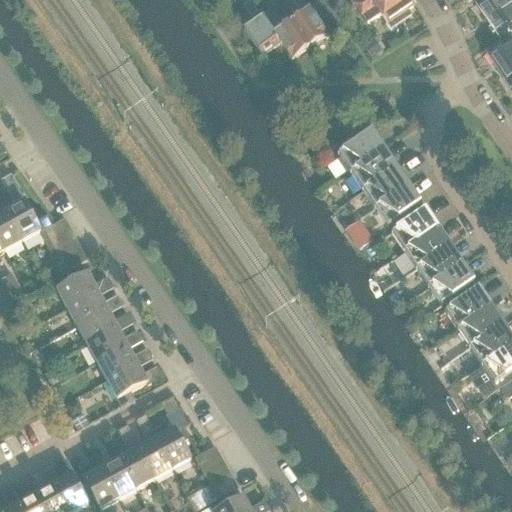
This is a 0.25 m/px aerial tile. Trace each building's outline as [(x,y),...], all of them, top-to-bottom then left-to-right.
[(290,0),(297,10),(304,6),(300,0),(290,0)] [(380,15),(388,25),(391,31),(412,17),(408,11),(414,7),(409,0),(386,0),(380,4),(376,0),(361,0),(354,5),(367,23),(380,15)] [(511,0),(483,0),(476,5),(488,23),(511,5),(511,0)] [(342,2),(334,8),(339,15),(347,9),(342,2)] [(262,58),(280,45),(273,36),(274,35),(270,29),(262,19),(251,3),(244,9),(254,24),(244,32),(262,58)] [(511,5),(488,23),(500,40),(511,31),(511,5)] [(310,48),(328,36),(309,10),(292,23),(310,48)] [(262,19),(270,29),(276,25),(268,15),(262,19)] [(291,62),(310,48),(292,23),(274,35),(273,36),(280,45),(291,62)] [(511,36),(486,54),(495,67),(498,72),(511,62),(511,36)] [(374,41),(364,48),(374,62),(384,55),(374,41)] [(511,62),(498,72),(510,89),(511,87),(511,62)] [(355,125),(343,132),(350,142),(361,135),(355,125)] [(337,156),(351,176),(385,153),(372,134),(339,156),(338,155),(337,156)] [(397,170),(385,153),(351,176),(363,193),(397,170)] [(375,211),(409,188),(397,170),(363,193),(375,211)] [(40,235),(28,212),(24,205),(26,204),(18,189),(11,176),(1,182),(8,195),(16,209),(8,213),(5,214),(22,245),(40,235)] [(422,207),(409,188),(375,211),(389,231),(390,231),(389,229),(422,207)] [(0,247),(4,255),(22,245),(5,214),(8,213),(0,199),(0,247)] [(392,234),(391,234),(404,254),(438,231),(425,213),(393,235),(392,234)] [(65,221),(44,232),(50,243),(71,232),(65,221)] [(450,249),(438,231),(404,254),(416,272),(450,249)] [(71,232),(50,243),(55,253),(76,242),(71,232)] [(76,242),(55,253),(61,263),(82,252),(76,242)] [(428,290),(441,282),(462,267),(450,249),(416,272),(428,290)] [(61,263),(66,274),(87,262),(82,252),(61,263)] [(462,267),(441,282),(428,290),(442,310),(443,309),(442,308),(475,286),(462,267)] [(84,270),(69,278),(73,285),(88,277),(84,270)] [(94,288),(88,277),(73,285),(57,293),(67,312),(98,295),(99,298),(113,290),(108,280),(94,288)] [(12,278),(0,284),(0,290),(1,291),(9,306),(23,298),(12,278)] [(458,333),(492,310),(479,291),(446,314),(445,312),(444,313),(458,333)] [(67,312),(77,330),(108,313),(109,316),(123,308),(117,298),(103,306),(99,298),(98,295),(67,312)] [(470,351),(504,328),(492,310),(458,333),(470,351)] [(113,324),(109,316),(108,313),(77,330),(87,348),(117,331),(119,334),(133,326),(127,316),(113,324)] [(482,369),(511,348),(511,340),(504,328),(470,351),(482,369)] [(123,342),(119,334),(117,331),(87,348),(97,366),(127,349),(129,351),(143,344),(137,334),(123,342)] [(511,348),(482,369),(496,389),(497,388),(496,387),(511,375),(511,348)] [(133,359),(129,351),(127,349),(97,366),(107,384),(137,367),(138,369),(152,362),(147,352),(133,359)] [(107,384),(117,402),(147,386),(147,388),(162,380),(157,370),(143,377),(138,369),(137,367),(107,384)] [(511,383),(501,391),(508,402),(511,400),(511,383)] [(177,433),(169,417),(159,423),(166,437),(158,441),(156,442),(172,473),(191,463),(182,446),(188,442),(182,430),(177,433)] [(148,446),(140,451),(138,452),(154,483),(172,473),(156,442),(158,441),(146,418),(136,424),(148,446)] [(130,456),(122,461),(120,462),(136,492),(154,483),(138,452),(140,451),(127,428),(118,433),(130,456)] [(120,462),(122,461),(110,438),(100,443),(112,466),(104,471),(102,472),(118,502),(136,493),(136,492),(120,462)] [(215,449),(194,461),(200,471),(221,460),(215,449)] [(87,462),(94,476),(83,482),(99,511),(100,511),(118,502),(102,472),(104,471),(97,457),(87,462)] [(221,460),(200,471),(206,481),(227,470),(221,460)] [(66,511),(80,511),(88,508),(72,478),(74,477),(66,462),(56,467),(64,481),(56,486),(48,472),(56,486),(53,487),(66,511)] [(206,481),(208,486),(211,491),(232,480),(227,470),(206,481)] [(38,496),(35,497),(43,511),(66,511),(53,487),(56,486),(48,472),(38,477),(46,491),(38,496)] [(232,480),(211,491),(217,502),(238,490),(232,480)] [(28,501),(20,506),(17,507),(19,511),(43,511),(35,497),(38,496),(30,482),(20,487),(28,501)] [(10,511),(7,511),(19,511),(17,507),(20,506),(12,492),(2,497),(10,511)] [(249,511),(244,500),(222,511),(268,511),(263,503),(249,511)]
